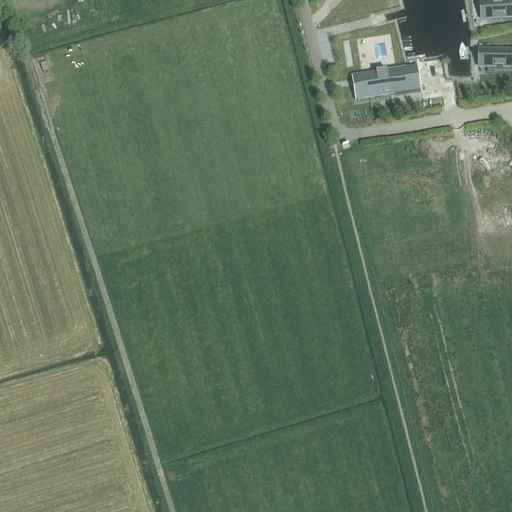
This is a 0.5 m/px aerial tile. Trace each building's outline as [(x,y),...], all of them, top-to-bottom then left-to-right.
[(511,18),(511,1),(486,3),(487,20),(511,18)] [(389,33),(368,38),(369,45),(391,39),(389,33)] [(335,41),(337,55),(368,49),(366,35),(335,41)] [(511,67),(511,50),(485,51),(484,68),(511,67)] [(409,67),(357,76),(360,100),(421,91),(417,66),(409,67)]
